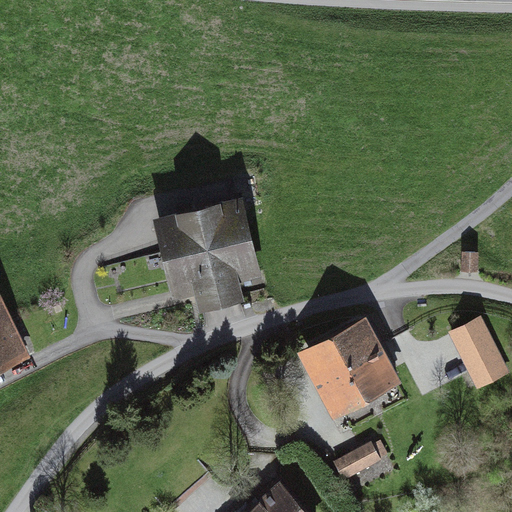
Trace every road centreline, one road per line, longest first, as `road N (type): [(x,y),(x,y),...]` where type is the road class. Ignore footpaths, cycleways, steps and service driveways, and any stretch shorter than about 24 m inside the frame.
road 1 (residential): [(13,511),(96,413),(189,349),(371,294)]
road 2 (residential): [(511,184),(371,294)]
road 3 (residential): [(371,294),(443,288),(511,295)]
